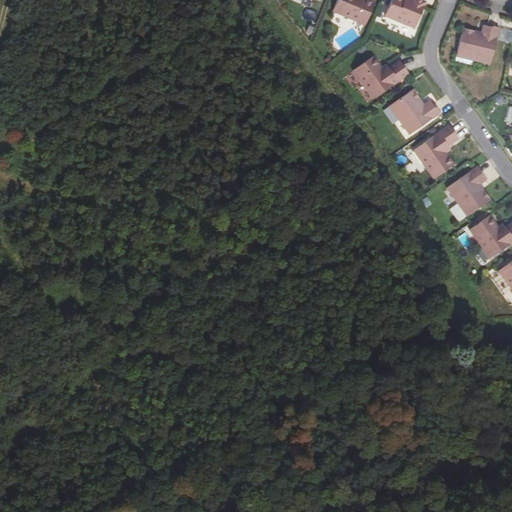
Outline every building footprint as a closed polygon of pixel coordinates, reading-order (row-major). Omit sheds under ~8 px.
[(337,0),(333,12),(365,25),(375,2),(369,0),(337,0)] [(391,0),(385,17),(414,29),(425,3),(419,0),(391,0)] [(490,66),(499,29),(486,26),(486,27),(483,26),(480,35),(475,33),(476,32),(462,29),(456,53),(473,57),(472,61),(490,66)] [(372,100),(408,75),(398,62),(383,73),(372,57),(352,71),(372,100)] [(420,101),(412,90),(391,105),(401,118),(398,121),(409,136),(412,134),(440,114),(433,103),(432,104),(430,101),(422,106),(419,102),(420,101)] [(401,118),(391,105),(388,107),(398,121),(401,118)] [(458,139),(449,126),(413,151),(424,166),(434,180),(454,165),(443,150),(458,139)] [(477,182),(470,172),(446,188),(456,204),(460,202),(469,215),(483,206),(475,195),(474,195),(470,191),(478,186),(476,183),(477,182)] [(460,202),(456,204),(466,218),(469,215),(460,202)] [(511,243),(511,223),(500,231),(489,216),(461,236),(482,265),(511,243)] [(511,261),(497,272),(511,293),(511,261)] [(419,445),(413,436),(394,438),(389,449),(397,462),(414,459),(419,445)]
